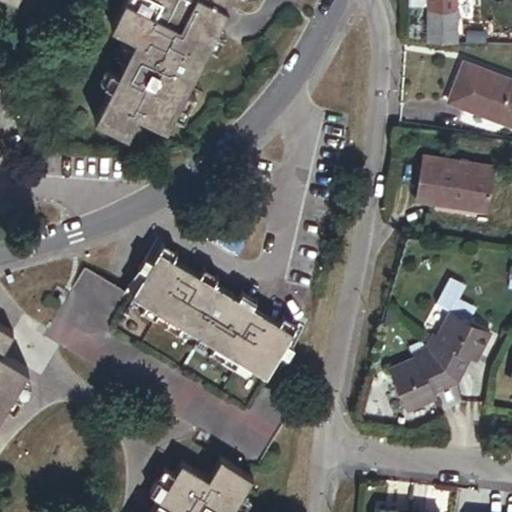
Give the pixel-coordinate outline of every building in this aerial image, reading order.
[(135,39),(96,119),(129,137),(140,117),(168,132),(233,0),(124,0),(112,27),(135,39)] [(458,0),(427,0),(426,41),(457,42),(458,0)] [(511,78),(462,57),(445,97),(509,124),(511,115),(511,78)] [(488,213),(495,166),(439,158),(438,165),(422,162),(416,202),(488,213)] [(266,378),(295,333),(160,250),(132,293),(266,378)] [(451,310),(438,335),(433,332),(426,346),(412,352),(414,357),(389,368),(406,411),(438,397),(436,392),(459,382),(471,359),(476,362),(491,331),(451,310)] [(0,412),(26,371),(0,355),(0,350),(11,333),(0,325),(0,412)] [(183,462),(152,511),(233,511),(253,480),(220,460),(210,478),(183,462)]
